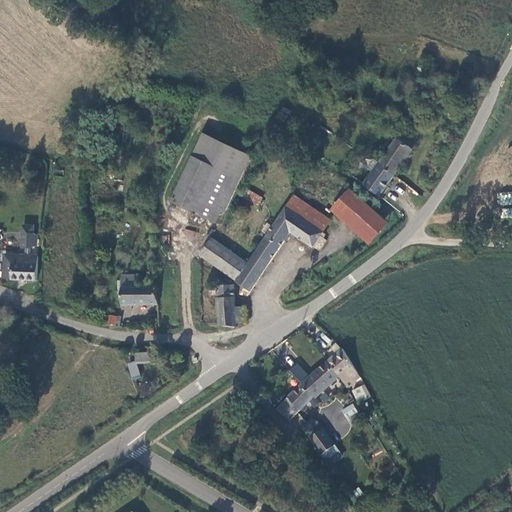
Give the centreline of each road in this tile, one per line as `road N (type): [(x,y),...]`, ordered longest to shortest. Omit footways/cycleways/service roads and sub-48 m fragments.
road 1 (unclassified): [(217,372),(406,236),(456,165),(511,55)]
road 2 (unclassified): [(0,301),(103,333),(186,342),(217,372)]
road 3 (unclassified): [(240,511),(122,441)]
road 4 (unclassified): [(17,511),(122,441)]
